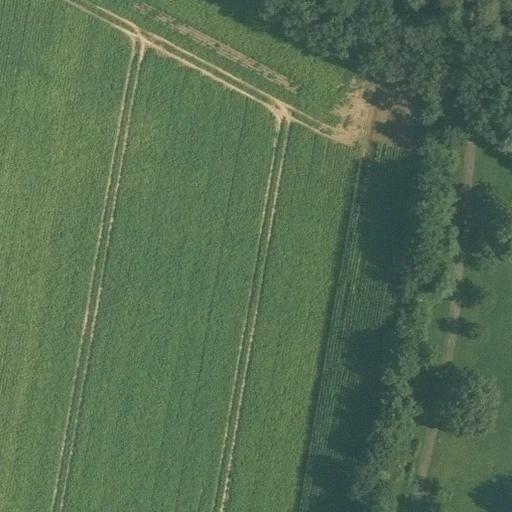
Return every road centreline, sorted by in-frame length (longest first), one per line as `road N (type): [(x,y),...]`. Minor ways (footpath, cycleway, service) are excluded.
road 1 (track): [(470,117),(452,333),(418,511)]
road 2 (track): [(254,0),(470,117)]
